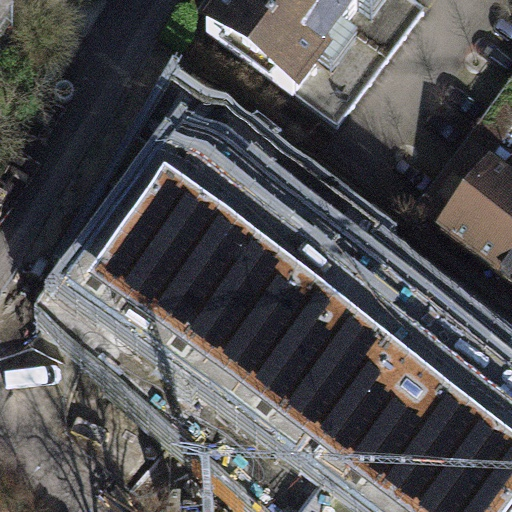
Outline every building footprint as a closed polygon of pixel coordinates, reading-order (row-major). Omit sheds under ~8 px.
[(0,0),(0,17),(13,0),(0,0)] [(216,0),(193,32),(330,133),(413,21),(384,0),(216,0)] [(381,511),(506,347),(170,90),(0,302),(246,511),(381,511)] [(511,173),(483,153),(429,228),(511,287),(511,173)] [(511,511),(511,351),(506,347),(381,511),(511,511)]
